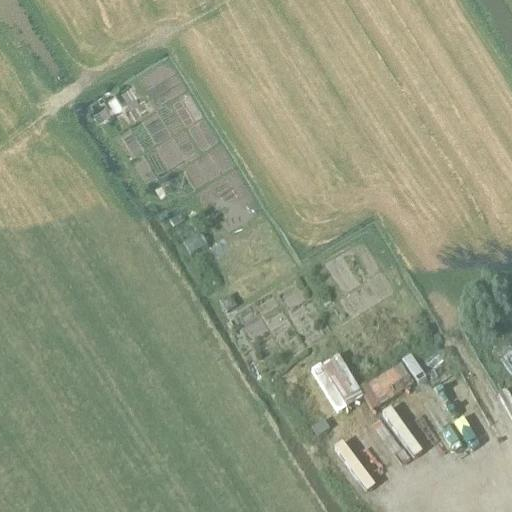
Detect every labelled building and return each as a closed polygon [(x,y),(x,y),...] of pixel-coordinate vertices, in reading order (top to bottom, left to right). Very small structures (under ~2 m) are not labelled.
[(94,113),(99,121),(108,115),(103,107),(94,113)] [(173,229),(183,223),(176,213),(167,219),(173,229)] [(235,309),(229,300),(221,305),(226,314),(235,309)] [(402,366),(360,389),(341,355),(313,370),(337,414),(366,398),(372,409),(396,396),(392,389),(410,379),(402,366)] [(323,423),(311,431),(318,440),(329,432),(323,423)] [(350,424),(344,429),(382,479),(389,473),(350,424)]
